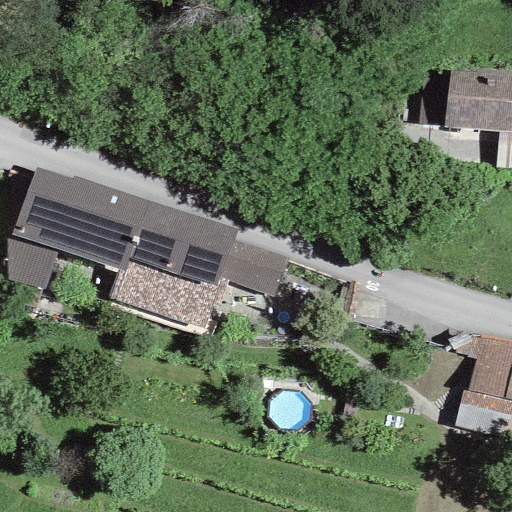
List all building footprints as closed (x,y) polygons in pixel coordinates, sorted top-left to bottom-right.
[(511,73),(447,68),(446,75),(422,73),(418,121),(442,123),(442,127),(511,133),(511,73)] [(72,180),(34,166),(11,233),(55,248),(117,270),(106,300),(206,335),(225,281),(226,279),(219,276),(232,239),(235,229),(72,177),(72,180)] [(41,290),(55,248),(11,233),(5,236),(6,281),(41,290)] [(286,258),(232,239),(219,276),(226,279),(225,281),(272,298),(286,258)] [(511,340),(479,333),(466,391),(460,390),(458,403),(511,414),(511,340)]
